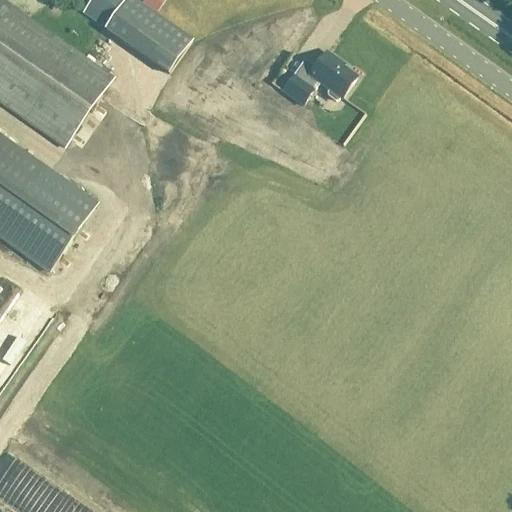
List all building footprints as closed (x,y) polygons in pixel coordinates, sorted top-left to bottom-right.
[(0,0),(0,101),(66,148),(115,79),(12,7),(1,0),(0,0)] [(93,0),(84,14),(108,31),(129,0),(93,0)] [(343,99),(358,78),(340,65),(341,62),(327,52),(310,76),(343,99)] [(315,90),(296,76),(284,93),(304,107),(315,90)] [(0,135),(0,232),(4,236),(53,271),(99,205),(50,171),(0,135)]
